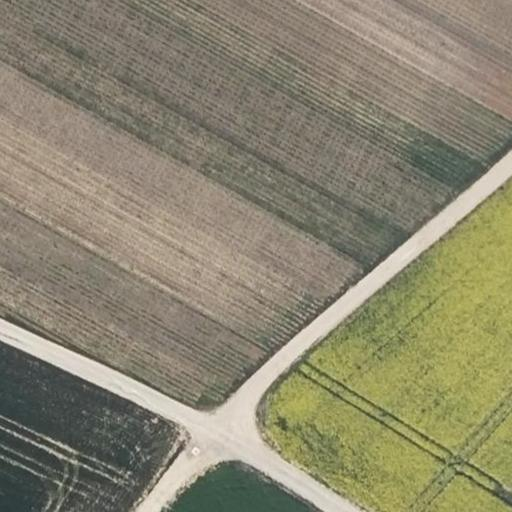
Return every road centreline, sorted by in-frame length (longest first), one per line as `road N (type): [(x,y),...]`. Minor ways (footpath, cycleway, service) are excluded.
road 1 (track): [(511,148),(210,427),(144,511)]
road 2 (track): [(0,327),(210,427),(341,511)]
